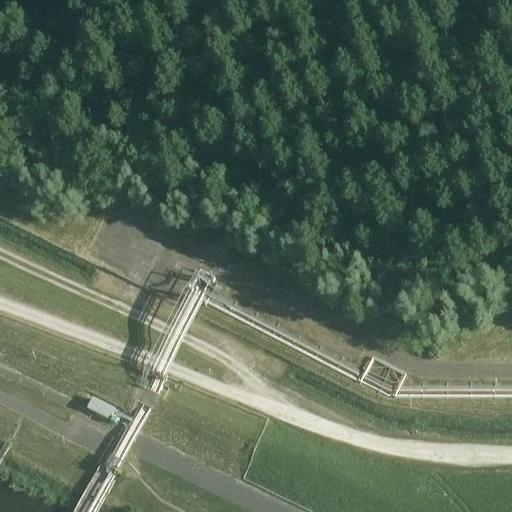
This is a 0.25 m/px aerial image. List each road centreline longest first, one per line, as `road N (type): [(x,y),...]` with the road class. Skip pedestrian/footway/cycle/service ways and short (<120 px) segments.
road 1 (unclassified): [(0,318),(429,466),(511,462)]
road 2 (unknown): [(511,391),(411,366),(168,252)]
